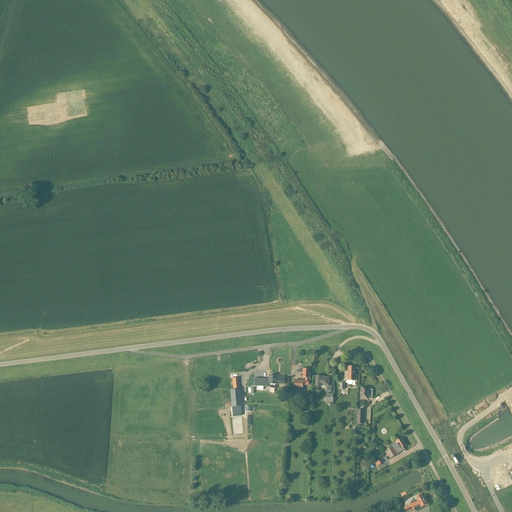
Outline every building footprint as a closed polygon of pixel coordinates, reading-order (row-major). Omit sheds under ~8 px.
[(348,380),(357,380),(357,374),(355,374),(355,366),(348,366),(348,380)] [(311,378),(311,373),(310,373),(310,369),(303,368),(303,378),(306,378),(306,380),(295,380),(294,388),(303,388),(303,385),(309,385),(309,381),(311,381),(311,378)] [(284,384),(284,377),(278,377),(276,377),(276,376),(269,375),(269,380),(266,380),(266,379),(254,378),(254,386),(269,387),(269,386),(270,386),(270,388),(275,388),(275,387),(275,384),(277,385),(277,384),(284,384)] [(332,385),(329,385),(329,377),(324,377),(324,376),(316,376),(316,386),(322,386),(322,385),(327,386),(327,392),(332,392),(332,385)] [(241,406),(240,388),(239,388),(238,378),(232,378),(233,389),(230,389),(232,407),(241,406)] [(369,388),(361,388),(360,399),(360,400),(371,400),(372,395),(368,395),(369,388)] [(291,400),(295,401),(302,401),(303,399),(303,398),(303,390),(295,389),(295,395),(292,395),(292,390),(289,390),(289,395),(288,400),(291,400)] [(394,447),(386,452),(390,458),(397,454),(396,451),(406,446),(402,438),(392,444),(394,447)] [(426,504),(423,497),(421,494),(416,496),(418,499),(418,500),(404,507),(406,511),(413,509),(413,510),(415,511),(421,508),(421,506),(426,504)]
